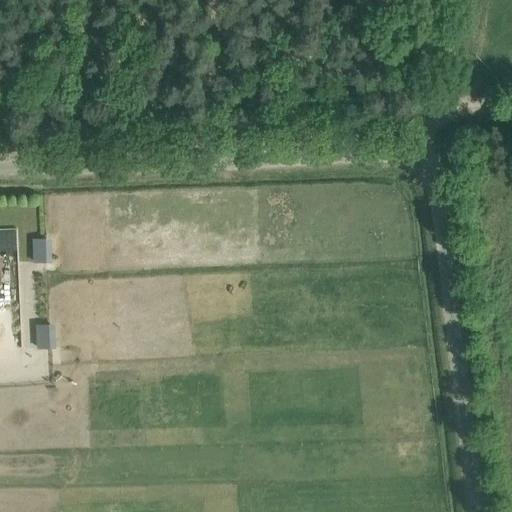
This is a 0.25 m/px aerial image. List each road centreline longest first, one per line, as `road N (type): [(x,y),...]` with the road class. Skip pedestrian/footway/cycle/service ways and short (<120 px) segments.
road 1 (unclassified): [(475,511),(436,191),(420,163),(391,155),(0,166)]
road 2 (track): [(436,0),(424,126)]
